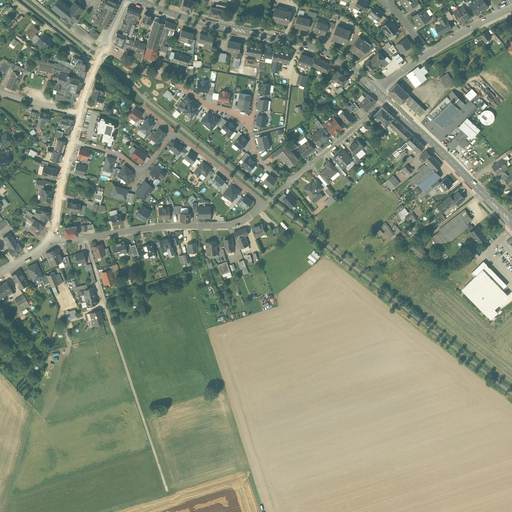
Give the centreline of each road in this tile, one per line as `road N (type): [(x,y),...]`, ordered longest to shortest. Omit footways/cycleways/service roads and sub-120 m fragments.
road 1 (residential): [(380,102),(289,182),(258,158),(243,116),(209,106),(103,46)]
road 2 (residential): [(45,243),(219,225),(263,205),(173,132)]
road 3 (track): [(110,324),(170,500)]
road 4 (primary): [(511,224),(384,98)]
road 5 (primary): [(378,93),(326,52),(227,28)]
